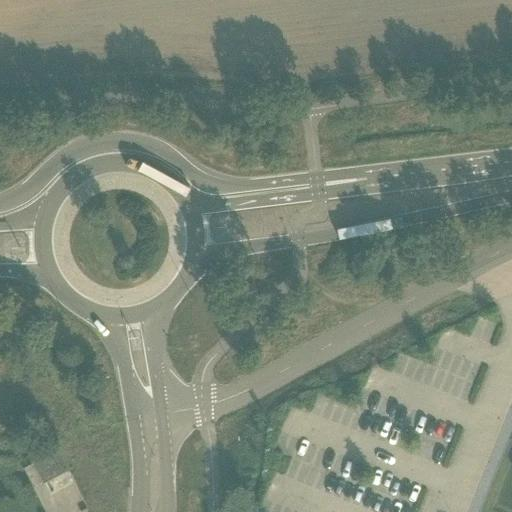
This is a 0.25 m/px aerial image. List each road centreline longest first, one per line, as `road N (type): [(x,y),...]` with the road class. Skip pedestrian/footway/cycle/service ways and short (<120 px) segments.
road 1 (secondary): [(375,187),(219,184),(161,149),(119,140),(80,147),(0,202)]
road 2 (unclassified): [(163,415),(205,407),(318,361),(511,260)]
road 3 (secondary): [(197,254),(298,244),(511,197)]
road 4 (secondary): [(191,211),(158,174),(112,165),(67,185),(45,221)]
road 5 (secondary): [(375,187),(191,211)]
road 6 (secondary): [(511,164),(375,187)]
